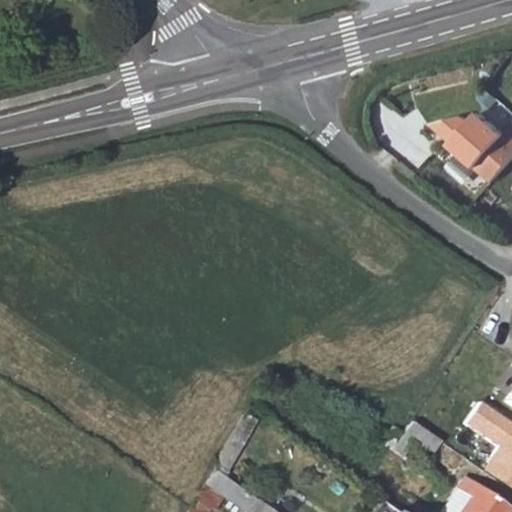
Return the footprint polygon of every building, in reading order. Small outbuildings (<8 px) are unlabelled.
[(511,161),(511,118),(503,129),(484,111),(473,123),(466,117),(432,124),(455,145),(453,148),(476,168),(474,170),(491,185),(511,161)] [(511,387),(500,404),(511,411),(511,387)] [(511,424),(480,404),(465,428),(496,448),(485,465),(511,481),(511,424)] [(251,428),(237,419),(208,471),(221,480),(251,428)] [(426,459),(437,442),(408,422),(397,438),(407,445),(426,459)] [(399,459),(407,445),(397,438),(395,442),(384,434),(377,444),(399,459)] [(237,511),(267,511),(221,480),(208,471),(186,510),(185,511),(209,511),(210,511),(217,511),(224,502),(237,511)] [(460,480),(437,511),(504,511),(506,511),(460,480)]
